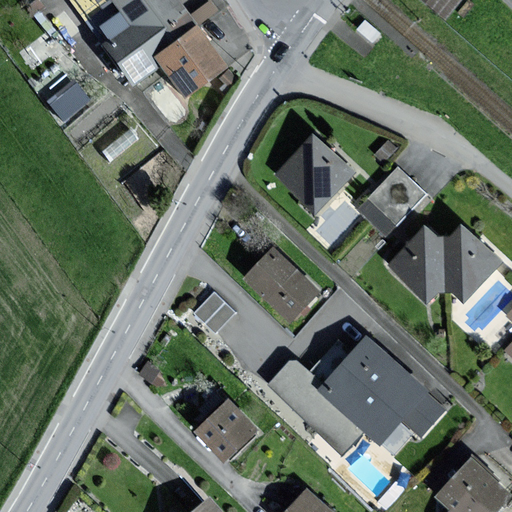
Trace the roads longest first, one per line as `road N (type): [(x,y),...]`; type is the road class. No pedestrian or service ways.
road 1 (tertiary): [(26,511),(276,70)]
road 2 (unclassified): [(511,188),(421,125),(276,70)]
